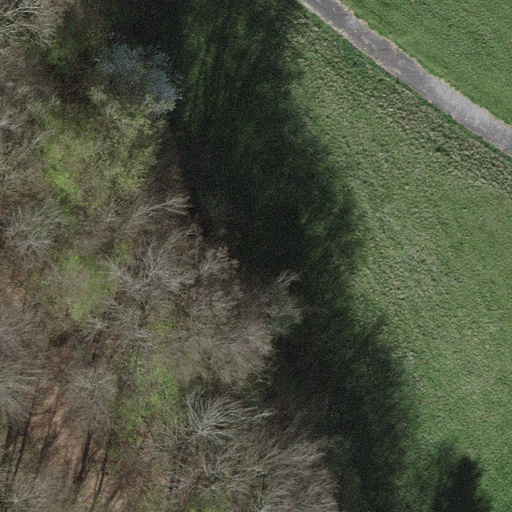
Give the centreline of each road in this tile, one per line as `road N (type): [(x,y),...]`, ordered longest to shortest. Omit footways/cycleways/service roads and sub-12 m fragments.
road 1 (unclassified): [(511,144),(316,0)]
road 2 (track): [(76,511),(27,358),(0,302)]
